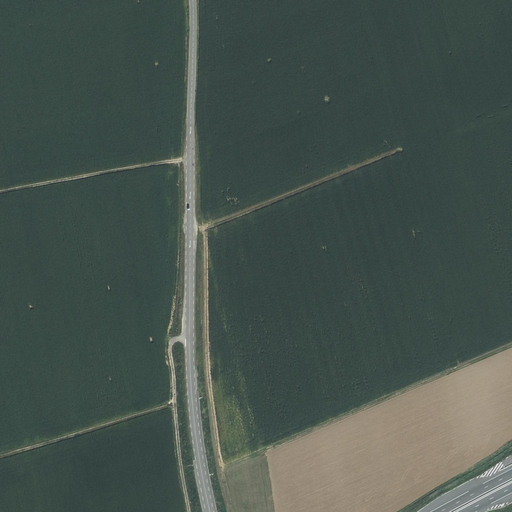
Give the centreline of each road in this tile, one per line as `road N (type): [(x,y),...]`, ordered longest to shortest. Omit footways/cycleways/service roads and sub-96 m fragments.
road 1 (tertiary): [(192,0),(190,337),(212,511)]
road 2 (track): [(223,467),(511,345)]
road 3 (track): [(212,224),(398,150)]
road 4 (track): [(190,157),(0,191)]
road 5 (track): [(0,455),(152,409)]
